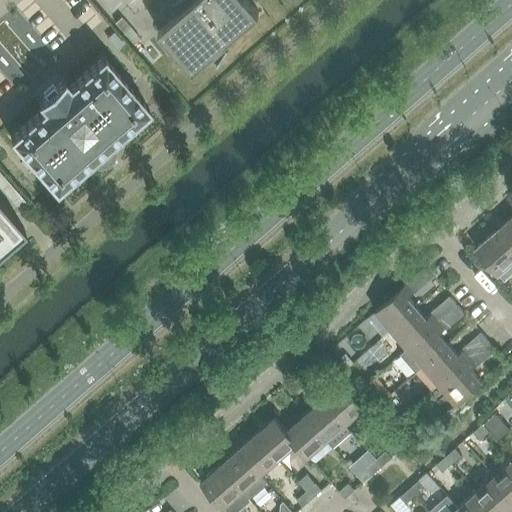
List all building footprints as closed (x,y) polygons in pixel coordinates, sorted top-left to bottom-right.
[(193,0),(159,30),(193,69),(213,51),(220,56),(229,42),(227,40),(259,12),(249,0),(193,0)] [(53,186),(55,189),(58,186),(57,186),(89,156),(98,158),(105,156),(110,151),(113,145),(112,136),(145,105),(145,106),(148,104),(145,102),(104,58),(105,57),(103,55),(100,57),(101,58),(70,85),(63,78),(61,80),(61,81),(40,98),(38,100),(40,102),(40,101),(45,107),(13,135),(12,134),(10,136),(12,138),(54,186),(53,186)] [(0,171),(0,186),(18,208),(26,201),(0,171)] [(0,249),(24,228),(0,200),(0,249)] [(511,215),(493,231),(511,251),(511,215)] [(511,273),(511,251),(493,231),(475,247),(504,280),(511,273)] [(375,310),(391,328),(417,307),(408,296),(413,291),(414,293),(433,276),(424,266),(405,282),(406,283),(375,310)] [(391,328),(408,347),(457,304),(449,295),(430,311),(431,312),(426,317),(417,307),(391,328)] [(408,347),(400,354),(416,371),(423,365),(448,343),(439,332),(444,327),(446,329),(464,312),(457,304),(408,347)] [(423,365),(439,383),(488,340),(480,331),(462,347),(463,349),(457,353),(448,343),(423,365)] [(488,340),(439,383),(456,402),(481,380),(471,368),(476,364),(477,365),(496,348),(488,340)] [(343,370),(353,362),(345,353),(335,361),(343,370)] [(376,375),(366,383),(381,400),(390,391),(376,375)] [(340,382),(322,397),(345,423),(364,407),(341,381),(340,382)] [(304,413),(326,439),(333,447),(351,431),(345,423),(322,397),(304,413)] [(383,415),(390,409),(381,399),(374,405),(383,415)] [(495,410),(483,420),(499,439),(511,428),(495,409),(495,410)] [(304,413),(286,429),(297,441),(296,442),(308,456),(326,439),(304,413)] [(274,416),(255,433),(278,458),(296,442),(297,441),(286,429),(274,416)] [(482,423),(472,431),(479,439),(489,430),(482,423)] [(255,433),(237,448),(260,474),(278,458),(255,433)] [(454,447),(445,455),(451,463),(462,454),(455,447),(454,447)] [(237,448),(219,464),(248,497),(266,481),(260,474),(237,448)] [(385,450),(375,458),(382,465),(391,457),(385,450)] [(451,463),(445,455),(436,463),(442,471),(451,463)] [(382,465),(375,458),(366,467),(372,474),(382,465)] [(511,458),(494,475),(511,495),(511,458)] [(248,497),(219,464),(201,480),(228,511),(237,511),(251,500),(248,497)] [(511,495),(494,475),(475,490),(494,511),(502,511),(511,503),(511,495)] [(418,478),(409,487),(415,494),(425,486),(418,478)] [(316,482),(307,490),(313,497),(322,489),(316,482)] [(355,489),(348,482),(339,491),(345,498),(355,489)] [(415,494),(409,487),(400,495),(406,502),(415,494)] [(313,497),(307,490),(297,499),(303,506),(313,497)] [(494,511),(475,490),(457,506),(462,511),(494,511)] [(447,494),(429,510),(430,511),(462,511),(457,506),(447,494)]
